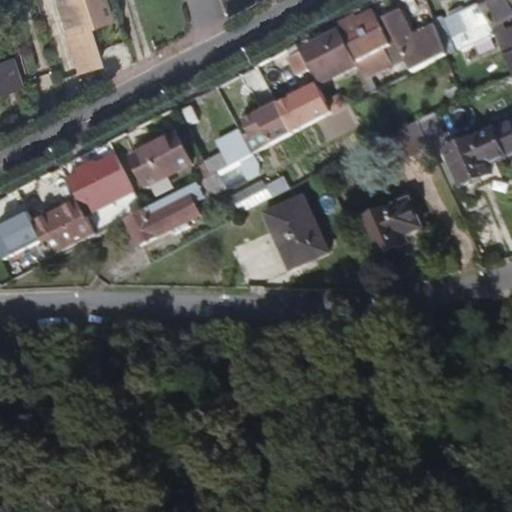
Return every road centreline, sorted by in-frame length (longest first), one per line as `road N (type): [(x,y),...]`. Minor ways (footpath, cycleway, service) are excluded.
road 1 (residential): [(0,313),(147,301),(380,315),(511,288)]
road 2 (secondary): [(0,163),(315,0)]
